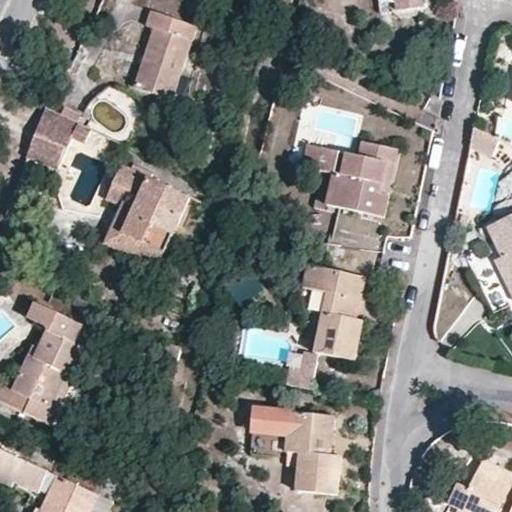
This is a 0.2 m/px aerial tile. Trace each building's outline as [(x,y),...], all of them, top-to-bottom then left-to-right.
[(397,5),(397,14),(416,14),(416,5),(397,5)] [(176,32),(181,14),(145,6),(141,25),(153,29),(137,87),(174,96),(188,34),(176,32)] [(63,170),(62,168),(81,123),(53,109),(33,157),(63,170)] [(504,141),(474,127),(470,145),(496,158),(504,141)] [(328,205),(383,217),(398,150),(363,142),(360,157),(309,146),(304,168),(322,172),(314,207),(327,210),(328,205)] [(127,240),(166,257),(192,199),(120,166),(106,196),(124,204),(129,193),(145,200),(127,240)] [(157,276),(166,257),(127,240),(145,200),(129,193),(124,204),(102,252),(157,276)] [(511,219),(491,230),(504,258),(494,264),(511,301),(511,219)] [(323,317),(316,357),(359,365),(367,322),(358,320),(366,278),(311,267),(305,300),(307,315),(306,323),(313,325),(315,316),(323,317)] [(247,274),(228,289),(241,306),(260,291),(247,274)] [(30,357),(29,356),(15,388),(4,383),(0,390),(0,403),(32,418),(40,400),(55,406),(69,375),(73,376),(87,345),(78,340),(84,327),(37,306),(30,322),(46,329),(49,330),(40,350),(36,360),(30,357)] [(170,344),(158,341),(153,362),(164,365),(170,344)] [(30,357),(36,360),(40,350),(35,348),(30,357)] [(310,392),(316,357),(305,355),(302,372),(290,370),(287,387),(310,392)] [(54,428),(77,378),(73,376),(69,375),(55,406),(40,400),(32,418),(54,428)] [(299,473),(297,495),(338,499),(342,461),(334,460),(335,451),(327,450),(329,429),(337,430),(338,418),(294,414),(294,411),(259,408),(256,435),(281,437),(282,431),(292,432),(290,455),(301,456),(299,473)] [(337,430),(329,429),(327,450),(335,451),(337,430)] [(40,494),(49,475),(0,451),(0,484),(15,491),(18,484),(40,494)] [(288,472),(299,473),(301,456),(290,455),(288,472)] [(511,489),(511,471),(488,460),(483,469),(511,483),(509,488),(511,489)] [(511,511),(511,489),(509,488),(511,483),(483,469),(474,486),(485,492),(478,507),(487,511),(511,511)] [(50,502),(60,480),(49,475),(40,494),(39,497),(50,502)] [(93,511),(100,498),(60,480),(50,502),(44,511),(93,511)] [(487,511),(478,507),(485,492),(474,486),(461,511),(487,511)] [(110,511),(114,505),(100,498),(93,511),(110,511)]
